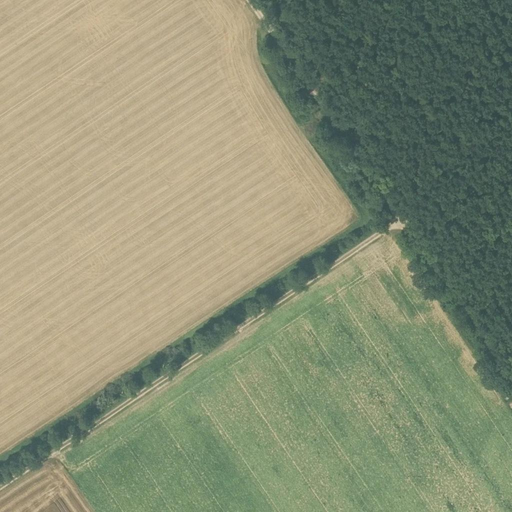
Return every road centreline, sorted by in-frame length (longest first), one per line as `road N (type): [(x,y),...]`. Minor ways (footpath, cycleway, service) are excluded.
road 1 (track): [(0,487),(398,222)]
road 2 (track): [(245,0),(398,222)]
road 3 (track): [(398,222),(511,372)]
